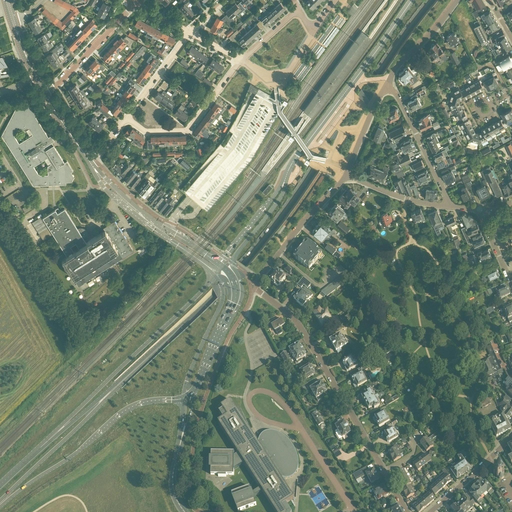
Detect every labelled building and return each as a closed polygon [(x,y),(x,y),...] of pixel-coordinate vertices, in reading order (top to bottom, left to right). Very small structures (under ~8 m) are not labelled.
[(180,0),(181,0),(183,3),(184,4),(180,8),(185,13),(190,8),(187,5),(190,3),(186,0),(180,0)] [(242,0),(240,2),(245,8),(252,2),(250,0),(242,0)] [(321,1),(319,0),(308,0),(306,2),(313,9),(315,7),(314,5),(316,4),(317,2),(318,3),(321,1)] [(476,9),(484,4),(482,0),(467,0),(469,3),(472,2),(476,9)] [(100,8),(107,11),(110,5),(102,1),(101,3),(102,4),(100,8)] [(237,5),(235,3),(231,7),(237,14),(238,15),(245,8),(240,2),(237,5)] [(275,7),(281,13),(285,9),(280,2),(275,7)] [(349,9),(347,12),(351,15),(353,16),(359,7),(354,3),(349,9)] [(484,4),(476,9),(476,10),(472,12),(475,17),(481,14),(484,20),(493,15),(490,9),(488,10),(484,4)] [(237,14),(231,7),(226,11),(228,13),(225,16),(231,23),(234,20),(231,18),(234,15),(235,16),(237,14)] [(281,13),(275,7),(271,11),(276,17),(281,13)] [(46,16),(50,12),(45,8),(42,12),(46,16)] [(107,11),(100,8),(99,11),(97,10),(96,13),(104,17),(107,11)] [(192,10),(190,8),(185,13),(189,18),(194,13),(194,14),(197,12),(194,9),(192,10)] [(276,17),(271,11),(268,13),(267,11),(264,13),(266,15),(272,21),(276,17)] [(32,27),(40,22),(38,19),(40,18),(38,14),(31,19),(31,20),(28,22),(32,27)] [(272,21),(266,15),(261,19),(267,25),(272,21)] [(310,53),(317,58),(345,21),(338,15),(310,53)] [(495,20),(493,15),(484,20),(487,25),(495,20)] [(217,17),(214,23),(220,26),(223,20),(217,17)] [(142,28),(145,22),(139,18),(136,24),(142,28)] [(486,40),(488,39),(480,23),(480,24),(478,20),(477,20),(476,18),(475,19),(476,21),(474,22),(476,26),(474,27),(482,42),(481,43),(482,45),(484,43),(487,42),(486,40)] [(92,20),(87,25),(92,30),(97,25),(92,20)] [(495,20),(487,25),(491,32),(500,27),(495,20)] [(231,33),(236,28),(231,23),(230,21),(227,23),(233,29),(232,30),(231,29),(229,31),(231,33)] [(40,22),(32,27),(35,33),(42,29),(44,28),(42,25),(40,26),(39,24),(40,23),(40,22)] [(145,22),(142,28),(148,31),(151,25),(145,22)] [(92,30),(87,25),(85,23),(81,28),(87,35),(92,30)] [(220,26),(214,23),(210,29),(216,33),(217,32),(218,32),(219,32),(221,32),(222,31),(223,28),(220,26)] [(252,28),(257,34),(262,30),(257,23),(252,28)] [(151,25),(148,31),(146,35),(152,38),(152,37),(154,34),(157,28),(151,25)] [(81,28),(76,33),(82,40),(87,35),(81,28)] [(157,28),(154,34),(152,37),(159,40),(160,38),(163,31),(157,28)] [(252,28),(247,32),(253,38),(257,34),(252,28)] [(496,39),(505,35),(502,29),(493,34),(496,39)] [(229,37),(231,40),(235,36),(235,35),(238,32),(237,30),(229,37)] [(169,35),(163,31),(160,38),(166,41),(169,35)] [(247,32),(243,36),(248,42),(253,38),(247,32)] [(449,42),(450,45),(452,45),(454,44),(456,43),(458,42),(459,40),(457,37),(457,36),(455,33),(453,32),(451,34),(451,33),(451,35),(450,36),(449,34),(449,35),(447,36),(446,38),(448,41),(448,42),(449,42)] [(76,33),(71,38),(78,45),(82,40),(76,33)] [(41,44),(48,40),(46,37),(48,36),(46,34),(38,39),(41,44)] [(121,37),(119,40),(118,39),(116,41),(124,49),(123,47),(125,45),(126,43),(130,46),(134,40),(126,35),(125,38),(124,37),(123,39),(121,37)] [(169,35),(166,41),(165,43),(171,47),(175,38),(169,35)] [(493,44),(489,46),(490,47),(492,50),(493,49),(498,46),(508,41),(504,35),(505,35),(496,39),(497,41),(493,43),(493,44)] [(248,42),(243,36),(238,40),(244,46),(248,42)] [(78,45),(71,38),(66,43),(73,50),(78,45)] [(48,40),(41,44),(45,50),(52,46),(51,46),(53,45),(51,42),(50,43),(48,40)] [(124,49),(116,41),(114,43),(114,44),(112,47),(119,54),(120,54),(117,51),(119,49),(121,51),(124,49)] [(492,50),(491,50),(495,56),(498,54),(502,52),(507,49),(511,47),(508,42),(508,41),(498,46),(493,49),(492,50)] [(432,47),(428,50),(431,54),(431,55),(431,56),(430,56),(432,59),(433,58),(434,59),(435,61),(440,58),(441,60),(443,58),(444,60),(448,58),(443,52),(444,52),(440,47),(436,42),(434,44),(434,43),(431,45),(432,46),(431,46),(432,47)] [(52,52),(51,54),(47,56),(51,61),(59,56),(60,56),(57,52),(58,52),(57,50),(59,48),(58,46),(51,50),(52,52)] [(192,57),(197,50),(192,46),(188,51),(190,53),(188,55),(192,58),(192,57)] [(112,47),(107,51),(114,58),(115,59),(119,54),(112,47)] [(197,50),(192,57),(197,61),(203,54),(197,50)] [(114,58),(107,51),(103,56),(105,58),(102,60),(108,65),(114,58)] [(449,54),(454,64),(459,61),(454,51),(449,54)] [(511,55),(510,56),(509,55),(509,54),(509,55),(507,52),(503,54),(493,60),(493,61),(500,74),(506,71),(506,70),(511,65),(511,55)] [(203,54),(197,61),(196,62),(199,64),(201,61),(204,63),(208,58),(203,54)] [(1,56),(0,55),(0,73),(0,75),(12,73),(1,56)] [(155,66),(159,60),(153,56),(151,55),(147,60),(149,62),(155,66)] [(59,56),(51,61),(54,67),(63,62),(59,56)] [(214,68),(218,63),(213,59),(209,64),(209,65),(208,66),(213,70),(214,68)] [(95,60),(90,65),(98,72),(101,69),(102,70),(104,68),(95,60)] [(300,81),(311,66),(304,61),(298,69),(293,76),(300,81)] [(150,71),(155,66),(149,62),(145,67),(150,71)] [(131,65),(127,63),(121,70),(124,73),(131,65)] [(224,67),(218,63),(214,68),(220,72),(224,67)] [(98,72),(90,65),(85,70),(93,77),(98,72)] [(399,78),(398,79),(402,84),(405,82),(408,80),(412,84),(419,79),(414,73),(417,71),(414,68),(412,70),(408,66),(404,69),(405,70),(401,73),(399,73),(399,75),(400,75),(401,76),(399,78)] [(146,77),(150,71),(145,67),(141,73),(146,77)] [(106,80),(109,82),(116,74),(112,70),(109,73),(111,74),(106,80)] [(142,83),(146,77),(141,73),(139,71),(133,80),(137,83),(139,80),(142,83)] [(489,79),(493,87),(498,84),(495,79),(498,77),(495,72),(492,73),(494,76),(489,79)] [(335,73),(315,100),(317,101),(319,103),(339,76),(337,75),(335,73)] [(127,85),(125,88),(132,93),(136,88),(133,86),(135,83),(130,79),(128,82),(130,84),(129,86),(127,85)] [(479,80),(479,79),(474,82),(478,90),(483,88),(482,86),(479,80)] [(482,79),(479,80),(482,86),(485,84),(488,90),(493,87),(489,79),(483,81),(482,79)] [(478,90),(474,82),(469,85),(474,93),(478,90)] [(257,90),(258,88),(255,87),(252,84),(250,84),(248,89),(256,93),(257,90)] [(72,95),(80,91),(76,85),(68,89),(72,95)] [(469,85),(464,87),(469,96),(474,93),(469,85)] [(464,87),(460,90),(463,96),(464,98),(469,96),(464,87)] [(132,93),(125,88),(126,89),(123,94),(128,99),(132,93)] [(452,92),(451,93),(460,98),(463,96),(460,90),(459,88),(452,92)] [(83,89),(80,91),(72,95),(76,101),(83,97),(86,95),(83,89)] [(176,90),(171,96),(165,105),(170,109),(176,101),(173,98),(174,96),(175,97),(178,92),(176,90)] [(424,90),(418,93),(411,98),(412,100),(408,102),(409,104),(411,109),(421,104),(419,100),(420,100),(418,97),(426,93),(424,90)] [(160,101),(166,92),(164,91),(162,94),(158,91),(154,97),(160,101)] [(166,92),(160,101),(165,105),(171,96),(166,92)] [(451,93),(449,102),(458,102),(460,98),(451,93)] [(128,99),(123,94),(121,97),(118,95),(116,97),(116,98),(124,104),(128,99)] [(87,103),(83,97),(76,101),(80,108),(87,103)] [(116,98),(114,100),(117,102),(115,105),(121,109),(124,104),(116,98)] [(458,102),(449,102),(448,103),(452,110),(460,106),(458,102)] [(28,178),(33,186),(42,186),(43,185),(45,184),(47,185),(50,185),(51,184),(55,184),(56,185),(60,185),(61,184),(63,184),(64,185),(66,185),(65,182),(69,182),(72,176),(70,173),(73,171),(72,169),(70,169),(69,167),(70,166),(67,161),(64,163),(54,147),(51,143),(54,141),(51,136),(48,137),(35,117),(38,116),(35,111),(34,111),(32,109),(33,108),(32,106),(29,108),(26,103),(21,103),(19,108),(16,107),(15,108),(16,110),(15,112),(14,112),(12,115),(12,116),(10,120),(9,121),(7,124),(8,125),(7,127),(6,127),(1,136),(6,144),(8,144),(9,145),(9,146),(8,147),(10,150),(11,150),(13,152),(12,153),(14,156),(15,156),(16,158),(16,159),(18,162),(19,162),(20,164),(20,166),(22,168),(23,169),(24,170),(24,172),(26,174),(27,175),(28,177),(28,178)] [(121,109),(115,105),(113,103),(111,107),(113,108),(111,110),(117,114),(121,109)] [(216,103),(212,108),(220,114),(224,109),(216,103)] [(103,104),(100,107),(106,111),(107,112),(110,109),(103,104)] [(180,117),(185,110),(185,109),(186,108),(181,104),(175,113),(180,117)] [(460,106),(452,110),(455,115),(463,110),(460,106)] [(220,114),(212,108),(208,113),(214,117),(215,114),(218,116),(220,114)] [(396,108),(384,114),(387,121),(389,120),(390,121),(398,117),(399,117),(399,114),(397,111),(398,110),(397,108),(396,108)] [(185,110),(180,117),(185,120),(189,115),(189,114),(190,113),(185,110)] [(464,110),(463,110),(455,115),(457,120),(463,117),(465,115),(466,116),(466,115),(467,115),(464,110)] [(511,120),(506,112),(501,114),(504,120),(501,121),(504,127),(505,127),(507,125),(506,123),(511,120)] [(214,117),(208,113),(205,117),(212,123),(216,118),(214,117)] [(422,118),(418,120),(420,123),(419,124),(420,128),(422,127),(422,128),(431,123),(429,118),(431,117),(429,113),(422,117),(422,118)] [(94,127),(98,120),(95,118),(96,117),(94,115),(88,123),(94,127)] [(212,123),(205,117),(201,122),(206,126),(208,124),(211,126),(213,123),(212,123)] [(471,124),(469,119),(468,119),(467,119),(468,119),(465,121),(465,120),(465,121),(459,124),(462,129),(471,124)] [(501,121),(501,119),(496,122),(500,131),(505,128),(505,127),(504,127),(501,121)] [(98,120),(94,127),(99,131),(105,123),(102,121),(101,123),(98,120)] [(440,127),(438,121),(432,124),(434,129),(440,127)] [(201,122),(198,127),(207,134),(209,132),(205,129),(206,126),(201,122)] [(501,133),(500,131),(496,122),(491,125),(495,133),(497,135),(501,133)] [(380,124),(373,139),(380,142),(382,137),(385,138),(387,137),(381,124),(380,124)] [(471,124),(462,129),(465,134),(473,129),(471,124)] [(403,125),(388,132),(390,134),(389,136),(390,137),(387,138),(391,145),(399,141),(397,138),(404,134),(405,135),(407,134),(407,133),(403,125)] [(495,133),(491,125),(486,127),(491,136),(495,133)] [(207,134),(198,127),(194,132),(196,134),(194,136),(198,139),(200,137),(199,136),(201,134),(206,138),(209,135),(207,134)] [(491,136),(486,127),(481,130),(482,132),(486,138),(491,136)] [(134,138),(138,132),(133,128),(131,130),(128,129),(124,135),(127,137),(127,136),(130,139),(132,136),(134,138)] [(475,132),(473,129),(465,134),(468,141),(470,141),(475,132)] [(134,138),(132,140),(140,147),(145,141),(144,140),(142,138),(144,136),(138,132),(134,138)] [(479,134),(475,132),(470,141),(479,143),(479,134)] [(479,134),(479,143),(480,144),(487,140),(486,138),(482,132),(479,134)] [(429,144),(435,141),(434,137),(432,138),(430,134),(424,137),(427,142),(428,142),(429,144)] [(158,136),(151,136),(151,140),(147,140),(147,148),(152,148),(152,143),(159,143),(158,136)] [(402,148),(413,142),(411,138),(400,143),(402,148)] [(439,149),(435,141),(429,144),(433,152),(439,149)] [(413,142),(402,148),(398,150),(399,151),(403,149),(405,153),(416,148),(413,142)] [(436,160),(445,156),(448,154),(446,149),(448,148),(447,146),(441,149),(442,150),(433,155),(436,160)] [(405,164),(411,161),(412,160),(408,154),(401,157),(399,152),(395,154),(398,160),(400,166),(401,166),(405,164)] [(445,156),(436,160),(436,161),(439,167),(445,164),(445,165),(448,163),(452,161),(450,158),(446,159),(445,156)] [(375,178),(379,169),(374,167),(375,165),(372,164),(377,160),(374,157),(368,162),(370,165),(367,174),(371,176),(371,177),(373,178),(374,177),(375,178)] [(191,165),(184,159),(179,163),(187,170),(191,165)] [(400,166),(398,160),(395,161),(398,167),(391,170),(392,173),(395,172),(402,169),(401,166),(400,166)] [(411,161),(405,164),(407,167),(410,165),(411,168),(413,167),(415,170),(417,169),(418,169),(422,167),(424,165),(421,160),(413,164),(411,161)] [(124,165),(117,172),(122,177),(132,167),(127,162),(124,165)] [(117,172),(124,165),(122,164),(120,165),(118,163),(116,165),(115,164),(112,167),(117,172)] [(444,178),(453,173),(451,170),(455,168),(454,165),(447,168),(448,169),(441,172),(444,178)] [(383,170),(379,169),(375,178),(376,178),(377,179),(379,180),(383,181),(389,168),(384,166),(383,170)] [(129,183),(137,174),(136,173),(138,170),(136,169),(134,171),(132,170),(129,173),(130,173),(125,179),(124,181),(127,183),(128,181),(129,183)] [(402,169),(395,172),(398,178),(405,174),(402,169)] [(417,179),(428,174),(426,170),(416,175),(415,174),(411,176),(412,179),(416,177),(416,179),(417,178),(417,179)] [(496,196),(502,193),(491,170),(485,173),(496,196)] [(137,174),(129,183),(131,184),(130,186),(132,188),(133,186),(134,186),(141,178),(142,176),(141,175),(142,173),(139,171),(137,174)] [(453,173),(444,178),(447,184),(453,181),(454,181),(460,178),(459,175),(455,177),(453,173)] [(428,174),(417,179),(420,184),(427,181),(428,183),(432,182),(430,179),(431,179),(428,174)] [(470,176),(469,177),(466,178),(470,188),(473,187),(475,192),(476,192),(479,198),(483,196),(483,197),(485,196),(480,186),(477,188),(474,182),(472,184),(470,180),(471,180),(470,176)] [(152,184),(153,182),(148,178),(138,190),(139,190),(138,191),(138,192),(140,193),(141,193),(142,193),(148,186),(150,188),(153,184),(152,184)] [(466,178),(463,180),(466,186),(461,188),(463,192),(461,193),(464,199),(468,197),(468,196),(470,195),(468,190),(471,189),(470,188),(466,178)] [(405,189),(402,182),(401,179),(395,182),(399,191),(405,189)] [(480,186),(485,196),(487,195),(487,194),(491,193),(488,186),(485,179),(482,180),(484,184),(480,186)] [(153,182),(152,184),(153,184),(150,188),(148,186),(142,193),(147,197),(156,186),(156,187),(159,183),(156,180),(153,182)] [(406,180),(402,182),(405,189),(407,194),(412,192),(411,188),(409,185),(408,182),(407,183),(406,180)] [(160,186),(163,191),(170,187),(166,182),(160,186)] [(266,195),(272,187),(269,184),(262,192),(266,195)] [(509,184),(502,187),(506,197),(511,194),(511,189),(511,190),(509,184)] [(343,194),(355,203),(357,200),(357,201),(360,197),(358,196),(359,195),(357,193),(350,188),(348,191),(346,189),(343,194)] [(153,203),(162,191),(161,190),(158,193),(156,192),(149,200),(153,203)] [(53,191),(46,194),(51,203),(57,200),(53,191)] [(162,191),(153,203),(154,204),(152,205),(155,207),(156,206),(163,198),(161,196),(164,193),(162,191)] [(355,203),(343,194),(339,199),(347,206),(350,202),(353,204),(355,203)] [(172,196),(171,197),(170,196),(167,200),(165,198),(158,207),(157,208),(160,210),(160,209),(162,211),(173,197),(172,196)] [(175,199),(173,197),(162,211),(163,212),(166,214),(174,206),(173,205),(174,204),(172,203),(175,199)] [(334,203),(328,212),(337,219),(339,217),(343,221),(345,219),(342,216),(346,210),(337,203),(334,203)] [(32,208),(30,204),(22,209),(24,214),(32,208)] [(122,258),(104,231),(86,242),(84,240),(85,239),(86,237),(87,236),(87,234),(87,233),(86,231),(85,230),(84,229),(82,229),(81,229),(79,229),(78,230),(64,208),(60,211),(58,208),(42,217),(48,227),(71,263),(66,267),(75,281),(76,281),(76,282),(76,283),(77,284),(78,285),(79,285),(80,285),(81,284),(82,283),(83,283),(122,258)] [(415,210),(411,211),(415,220),(420,218),(421,221),(425,219),(424,217),(424,216),(421,208),(415,210)] [(442,221),(437,210),(428,214),(437,235),(441,233),(439,229),(445,227),(442,221)] [(387,212),(379,215),(382,225),(390,222),(392,221),(390,215),(388,215),(387,212)] [(466,219),(468,215),(465,214),(465,213),(460,215),(465,226),(468,231),(471,230),(470,227),(466,219)] [(469,214),(468,215),(466,219),(470,227),(477,223),(475,219),(473,218),(473,217),(469,214)] [(39,233),(48,227),(42,217),(42,218),(41,216),(32,222),(39,233)] [(445,220),(450,231),(452,230),(450,224),(452,224),(452,225),(457,223),(453,216),(445,220)] [(114,221),(103,228),(104,231),(122,258),(133,251),(114,221)] [(335,226),(344,234),(349,228),(340,221),(335,226)] [(322,240),(324,237),(329,241),(331,238),(326,234),(331,229),(322,222),(319,222),(312,230),(313,232),(322,240)] [(468,231),(465,226),(461,228),(468,243),(472,241),(472,240),(469,235),(468,231)] [(471,230),(468,231),(469,235),(478,231),(477,228),(479,227),(471,230)] [(472,240),(472,241),(474,246),(484,241),(485,239),(484,239),(483,236),(481,231),(477,233),(475,233),(472,235),(474,239),(472,240)] [(380,252),(384,250),(379,237),(375,238),(380,252)] [(322,254),(306,241),(293,256),(309,270),(322,254)] [(336,252),(329,246),(325,250),(332,256),(336,252)] [(475,253),(468,257),(462,259),(463,262),(469,259),(469,260),(474,258),(476,258),(478,263),(481,262),(483,261),(484,263),(487,261),(486,260),(487,258),(492,256),(489,249),(483,251),(482,249),(477,252),(475,253)] [(284,270),(290,275),(293,271),(288,266),(284,270)] [(486,267),(484,268),(489,279),(498,275),(499,273),(497,270),(498,270),(496,266),(488,270),(486,267)] [(274,284),(282,275),(281,274),(280,274),(277,271),(275,271),(273,273),(273,275),(274,276),(270,280),(274,284)] [(344,274),(321,292),(327,297),(350,279),(344,274)] [(282,275),(274,284),(275,284),(278,287),(279,285),(285,279),(282,276),(282,275)] [(311,284),(303,278),(297,285),(301,288),(303,285),(307,289),(311,284)] [(497,287),(487,291),(489,296),(496,293),(499,301),(510,296),(506,288),(504,285),(501,287),(502,290),(500,291),(498,288),(498,289),(497,287)] [(302,291),(299,294),(298,293),(296,295),(297,296),(294,300),(303,307),(305,308),(308,305),(306,303),(308,302),(309,302),(310,300),(310,299),(311,299),(310,298),(312,295),(309,293),(309,292),(305,288),(302,291)] [(504,307),(502,308),(508,320),(508,319),(509,323),(511,321),(511,306),(506,309),(504,307)] [(319,307),(312,311),(322,326),(329,322),(330,323),(334,320),(332,317),(330,319),(326,312),(323,313),(319,307)] [(343,322),(347,320),(350,318),(347,313),(340,318),(343,322)] [(268,323),(270,327),(272,325),(275,331),(275,330),(278,336),(282,333),(279,328),(284,325),(281,320),(275,323),(273,320),(268,323)] [(347,320),(343,322),(337,326),(340,330),(345,326),(345,325),(349,322),(347,320)] [(340,335),(330,341),(336,352),(337,351),(338,354),(342,351),(341,349),(347,346),(346,345),(348,344),(343,335),(341,336),(340,335)] [(293,357),(303,351),(299,345),(297,345),(289,350),(290,353),(289,354),(290,357),(292,356),(293,357)] [(501,369),(491,346),(486,347),(491,358),(497,372),(501,369)] [(303,351),(293,357),(293,358),(292,358),(294,361),(295,360),(296,363),(297,362),(298,364),(302,362),(301,360),(305,358),(305,355),(303,351)] [(286,353),(281,356),(287,367),(293,364),(286,353)] [(351,357),(343,362),(342,363),(344,366),(346,366),(347,367),(345,368),(347,372),(349,370),(349,371),(358,366),(356,364),(358,363),(356,360),(354,356),(351,357)] [(497,372),(491,358),(487,360),(478,364),(480,368),(481,368),(483,373),(484,373),(482,374),(484,378),(485,378),(492,375),(497,372)] [(300,372),(298,373),(301,379),(303,378),(305,381),(315,376),(311,370),(313,369),(311,365),(309,367),(309,366),(300,372)] [(365,366),(359,369),(349,374),(351,378),(354,383),(355,382),(356,383),(354,384),(356,388),(357,387),(358,387),(367,382),(362,374),(364,373),(363,371),(367,369),(365,366)] [(495,382),(500,380),(497,372),(492,375),(495,382)] [(308,382),(301,387),(304,393),(308,392),(310,396),(313,394),(316,399),(317,399),(318,402),(322,400),(320,397),(323,396),(324,398),(328,396),(327,393),(321,382),(320,383),(319,380),(315,382),(317,385),(314,386),(315,387),(311,389),(308,382)] [(378,396),(377,395),(374,396),(373,394),(375,393),(373,391),(372,392),(370,389),(365,392),(366,394),(362,397),(365,403),(378,396)] [(378,396),(365,403),(369,409),(373,407),(374,409),(380,406),(378,403),(379,402),(378,400),(377,401),(376,399),(381,396),(380,393),(377,395),(378,396)] [(397,396),(387,401),(389,405),(399,399),(397,396)] [(501,401),(511,409),(511,401),(506,396),(503,399),(502,398),(501,399),(502,400),(501,401)] [(479,403),(482,409),(491,404),(488,399),(479,403)] [(253,498),(262,492),(275,511),(290,511),(286,504),(294,499),(281,479),(283,479),(285,479),(286,479),(285,479),(285,478),(296,471),(296,472),(297,472),(298,470),(298,469),(298,466),(298,464),(298,462),(298,459),(297,456),(297,455),(295,451),(294,449),(293,446),(292,445),(290,442),(288,440),(284,437),(282,435),(280,434),(279,433),(278,433),(275,432),(273,431),(271,431),(269,431),(268,431),(266,432),(265,432),(263,433),(262,435),(261,435),(260,437),(259,439),(258,441),(258,443),(258,444),(249,430),(249,429),(239,409),(237,410),(231,401),(221,407),(223,410),(219,413),(223,419),(218,422),(238,454),(234,457),(234,452),(226,452),(226,453),(219,453),(219,452),(211,452),(211,461),(212,461),(212,465),(211,465),(211,475),(218,475),(218,477),(226,477),(226,475),(234,475),(234,470),(244,464),(260,489),(252,494),(249,487),(242,490),(239,491),(231,494),(234,501),(235,500),(237,504),(236,504),(235,504),(238,511),(256,505),(253,498)] [(511,414),(511,409),(501,401),(500,402),(499,401),(497,404),(500,409),(500,410),(503,414),(504,416),(508,420),(508,421),(510,425),(511,422),(511,418),(510,417),(511,414)] [(316,411),(311,414),(312,415),(312,416),(319,427),(321,430),(326,427),(316,411)] [(387,427),(396,422),(395,420),(391,422),(390,421),(389,421),(388,419),(390,418),(389,416),(387,417),(384,412),(375,417),(375,418),(373,419),(375,423),(377,421),(378,422),(376,423),(379,427),(386,424),(387,427)] [(504,416),(503,414),(497,417),(493,419),(493,418),(488,421),(496,437),(510,430),(510,428),(504,416)] [(351,433),(343,420),(335,424),(336,426),(335,426),(337,430),(335,432),(336,434),(339,440),(340,440),(341,440),(342,440),(342,438),(351,433)] [(396,422),(387,427),(386,428),(388,431),(385,433),(387,438),(386,438),(386,440),(387,442),(389,443),(396,439),(398,438),(399,437),(397,433),(396,432),(395,431),(396,430),(394,427),(394,428),(393,426),(397,424),(396,422)] [(423,448),(430,443),(439,436),(437,433),(431,437),(431,438),(428,440),(427,438),(420,443),(423,448)] [(433,447),(430,443),(423,448),(426,452),(433,447)] [(400,449),(399,450),(397,445),(391,448),(392,451),(388,453),(391,457),(398,453),(402,452),(400,449)] [(337,458),(341,455),(338,449),(337,450),(334,446),(331,448),(335,456),(335,455),(337,458)] [(403,454),(402,452),(398,453),(391,457),(394,462),(401,458),(400,456),(403,454)] [(422,458),(427,465),(431,461),(426,454),(422,458)] [(458,464),(464,474),(472,468),(462,454),(457,457),(461,462),(458,464)] [(422,458),(417,461),(422,468),(427,465),(422,458)] [(422,468),(417,461),(413,464),(418,471),(422,468)] [(464,474),(458,464),(455,466),(454,465),(450,468),(451,470),(457,479),(464,474)] [(498,477),(499,479),(501,480),(503,479),(504,476),(503,475),(504,474),(503,474),(504,473),(503,473),(500,468),(501,468),(501,467),(500,468),(499,467),(499,468),(495,471),(494,470),(494,471),(493,472),(493,473),(493,474),(495,475),(495,474),(497,477),(496,477),(496,478),(497,477),(497,478),(498,477)] [(348,468),(342,472),(345,476),(351,473),(348,468)] [(371,484),(379,479),(377,476),(377,475),(376,474),(376,473),(373,469),(367,473),(366,471),(367,471),(366,468),(353,475),(356,481),(366,475),(371,484)] [(451,481),(447,477),(450,475),(444,469),(442,471),(443,473),(439,476),(441,479),(447,485),(451,481)] [(398,479),(406,474),(403,470),(396,474),(398,479)] [(408,479),(406,474),(398,479),(401,483),(408,479)] [(408,479),(401,483),(403,488),(401,489),(411,484),(408,479)] [(447,485),(441,479),(437,482),(443,488),(447,485)] [(443,488),(437,482),(435,480),(432,484),(433,486),(439,492),(443,488)] [(476,487),(483,496),(487,493),(488,494),(488,493),(490,496),(493,493),(491,491),(492,490),(485,483),(483,480),(479,483),(478,483),(476,485),(476,487)] [(411,484),(401,489),(404,494),(411,490),(413,489),(411,484)] [(384,486),(381,486),(372,491),(375,497),(373,498),(375,501),(377,500),(378,501),(387,496),(388,494),(384,486)] [(439,492),(433,486),(429,489),(434,496),(439,492)] [(483,496),(476,487),(474,486),(472,488),(472,490),(469,493),(471,495),(477,503),(478,502),(480,505),(483,502),(481,500),(480,499),(483,496)] [(411,490),(404,494),(407,499),(414,495),(411,490)] [(429,493),(425,497),(431,503),(435,499),(429,493)] [(463,501),(460,504),(466,511),(470,511),(473,508),(472,507),(474,505),(471,501),(470,502),(464,495),(461,498),(463,501)] [(431,503),(425,497),(421,500),(426,506),(431,503)] [(421,500),(417,504),(422,510),(426,506),(421,500)]
